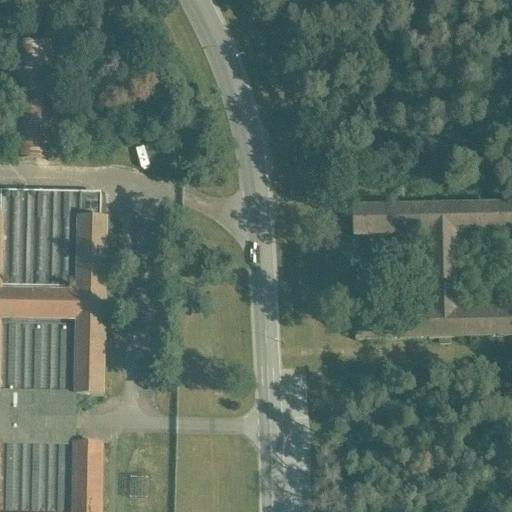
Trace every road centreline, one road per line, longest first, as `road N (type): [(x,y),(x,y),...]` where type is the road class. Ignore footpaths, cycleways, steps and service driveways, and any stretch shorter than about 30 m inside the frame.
road 1 (tertiary): [(194,0),(233,85),(252,157),(272,511)]
road 2 (unknown): [(0,184),(134,190),(258,237)]
